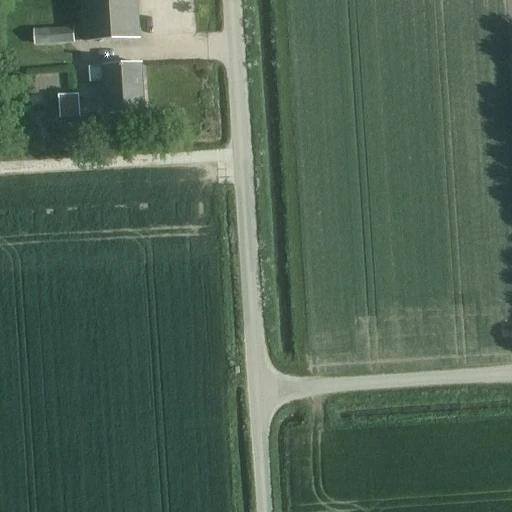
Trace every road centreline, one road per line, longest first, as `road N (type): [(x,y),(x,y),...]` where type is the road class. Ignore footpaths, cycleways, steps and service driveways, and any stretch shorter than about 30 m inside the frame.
road 1 (unclassified): [(261,392),(234,0)]
road 2 (unclassified): [(261,392),(511,375)]
road 3 (unclassified): [(269,511),(261,392)]
